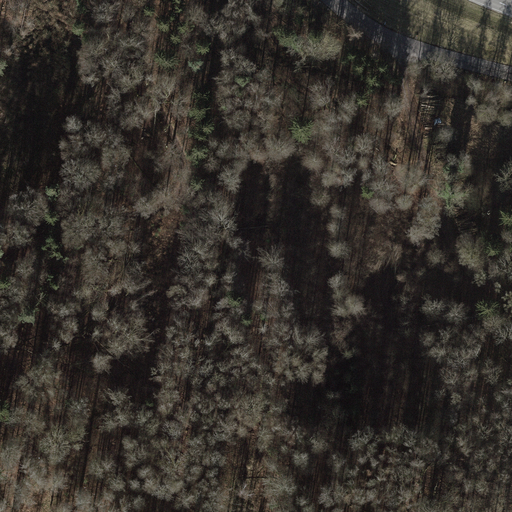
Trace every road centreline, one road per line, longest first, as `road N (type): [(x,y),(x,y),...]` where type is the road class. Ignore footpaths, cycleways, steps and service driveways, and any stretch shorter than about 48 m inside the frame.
road 1 (track): [(131,0),(138,46),(187,167),(179,193),(147,210),(97,220),(0,222)]
road 2 (track): [(414,50),(414,112),(439,200),(476,272),(511,306)]
road 3 (unclassified): [(328,0),(376,34),(511,79)]
